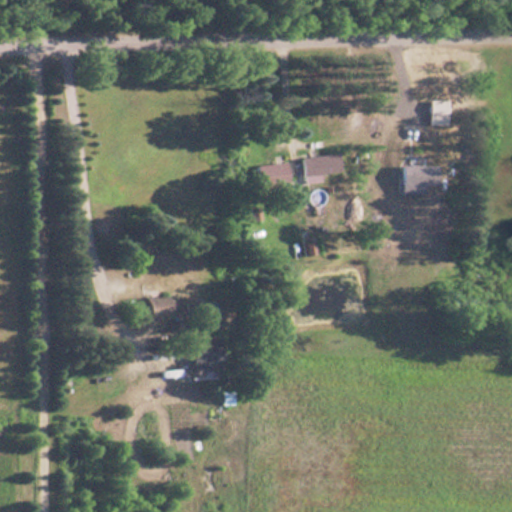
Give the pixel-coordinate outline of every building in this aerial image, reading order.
[(427,123),(437,123),(437,106),(427,106),(427,123)] [(322,181),(321,173),(332,173),(331,155),(299,156),(301,182),(322,181)] [(283,185),(283,162),(265,162),(265,185),(283,185)] [(424,192),(424,165),(396,165),(396,192),(424,192)] [(163,317),(163,298),(139,298),(139,317),(163,317)] [(218,371),(217,335),(187,336),(188,372),(218,371)]
